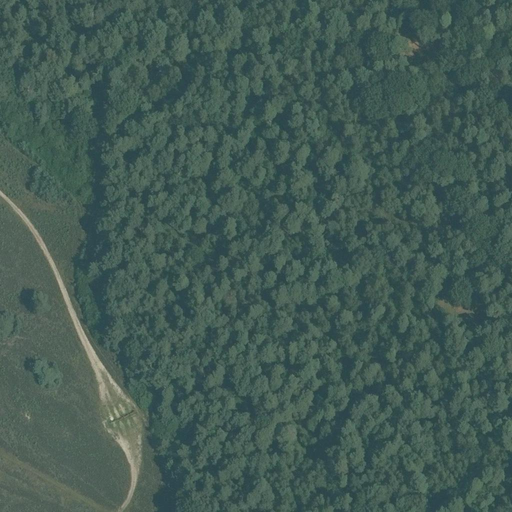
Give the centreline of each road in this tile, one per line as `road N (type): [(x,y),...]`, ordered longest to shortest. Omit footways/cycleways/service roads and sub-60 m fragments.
road 1 (track): [(166,511),(152,436),(75,300),(80,205),(0,126)]
road 2 (track): [(121,511),(137,467),(129,427),(48,253),(0,194)]
road 3 (track): [(0,453),(107,511)]
